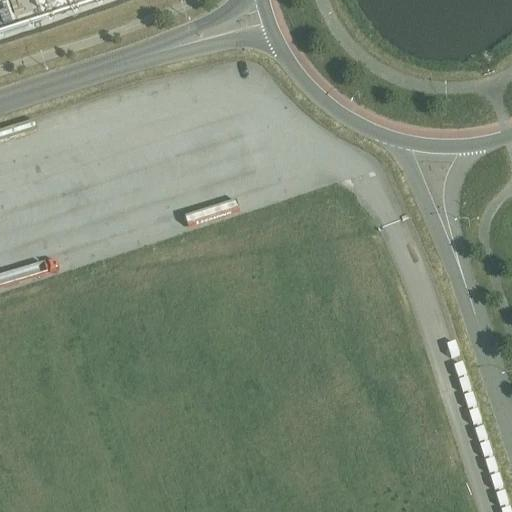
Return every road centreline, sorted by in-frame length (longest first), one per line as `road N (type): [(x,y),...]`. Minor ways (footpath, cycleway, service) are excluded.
road 1 (unclassified): [(434,151),(465,292),(511,432)]
road 2 (unclassified): [(266,17),(0,103)]
road 3 (unclassified): [(266,17),(291,68),(329,110),(379,138),(434,151)]
